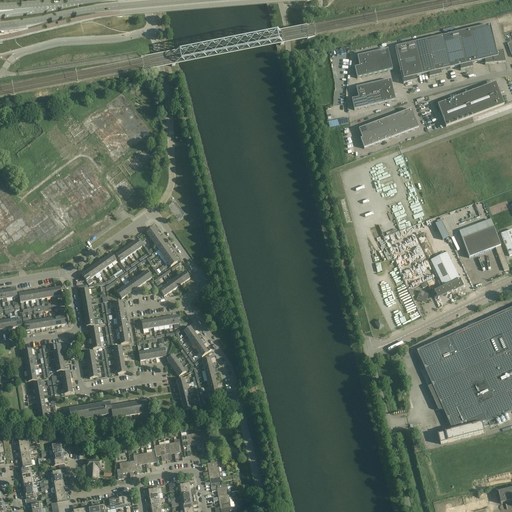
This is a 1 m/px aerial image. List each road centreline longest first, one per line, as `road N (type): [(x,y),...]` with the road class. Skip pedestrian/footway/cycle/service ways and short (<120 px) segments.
road 1 (residential): [(265,511),(230,369),(183,301)]
road 2 (residential): [(67,272),(153,212),(203,280),(183,301)]
road 3 (primary): [(0,25),(206,0)]
road 4 (tertiary): [(409,511),(367,352)]
road 5 (unclassified): [(0,74),(22,52),(153,30)]
road 6 (tertiary): [(511,287),(367,352)]
road 7 (residential): [(75,331),(83,389),(168,376)]
